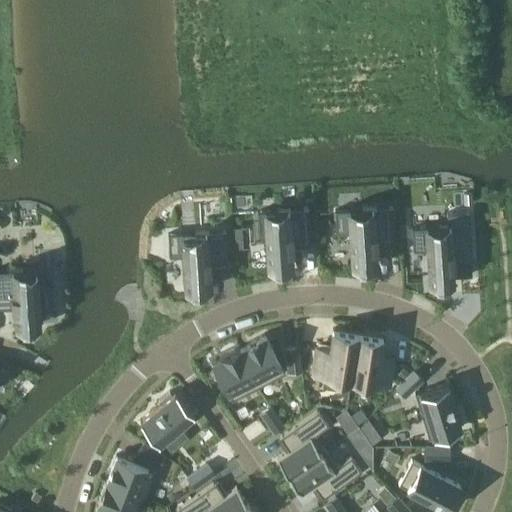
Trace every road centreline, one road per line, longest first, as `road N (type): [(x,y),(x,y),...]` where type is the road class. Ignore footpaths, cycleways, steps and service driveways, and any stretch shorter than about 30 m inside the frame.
road 1 (residential): [(169,348),(232,313),(286,298),(345,296),(416,318),(457,347),(489,399),(496,460),(480,511)]
road 2 (residential): [(282,511),(169,348)]
road 3 (residential): [(64,511),(99,423),(169,348)]
